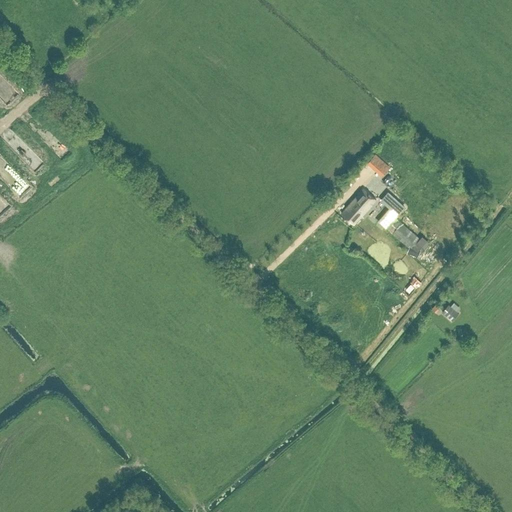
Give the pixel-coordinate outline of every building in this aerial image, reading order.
[(342,213),(354,224),(376,199),(363,188),(342,213)] [(388,192),(381,199),(391,208),(398,201),(388,192)] [(389,210),(379,221),(401,240),(404,236),(414,245),(420,238),(389,210)] [(349,236),(356,244),(364,238),(357,229),(349,236)] [(436,303),(431,308),(436,312),(441,306),(436,303)] [(448,305),(442,312),(447,316),(448,315),(453,319),(460,311),(451,303),(449,306),(448,305)]
